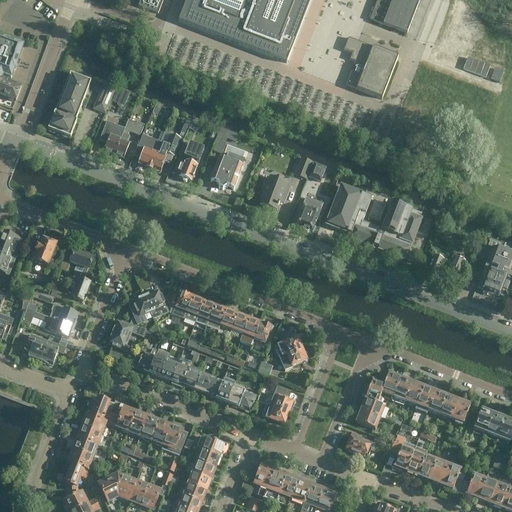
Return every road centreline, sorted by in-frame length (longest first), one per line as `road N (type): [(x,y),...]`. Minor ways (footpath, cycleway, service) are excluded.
road 1 (residential): [(511,334),(13,140)]
road 2 (residential): [(339,327),(127,243)]
road 3 (residential): [(252,433),(80,365)]
road 4 (residential): [(511,394),(369,338)]
road 5 (unclassified): [(13,140),(70,0)]
road 6 (residential): [(127,243),(0,193)]
road 7 (residential): [(323,461),(369,338)]
road 8 (residential): [(80,365),(127,243)]
road 9 (residential): [(292,448),(339,327)]
road 10 (residential): [(42,511),(35,481),(67,395)]
